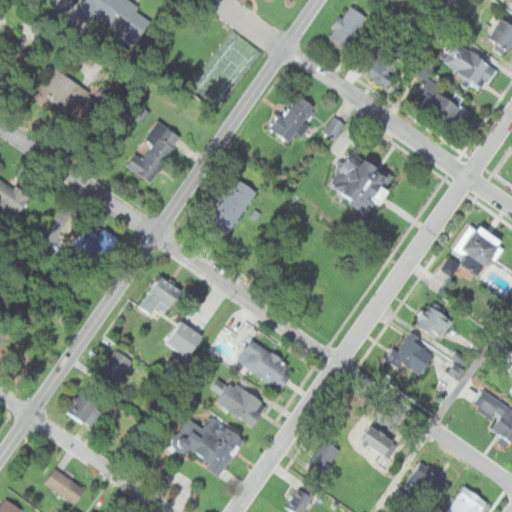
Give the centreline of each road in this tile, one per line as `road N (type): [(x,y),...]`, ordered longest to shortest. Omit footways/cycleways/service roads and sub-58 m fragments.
road 1 (residential): [(511,487),(0,125)]
road 2 (tertiary): [(0,455),(315,0)]
road 3 (residential): [(234,511),(511,114)]
road 4 (residential): [(213,0),(511,213)]
road 5 (residential): [(162,511),(0,391)]
